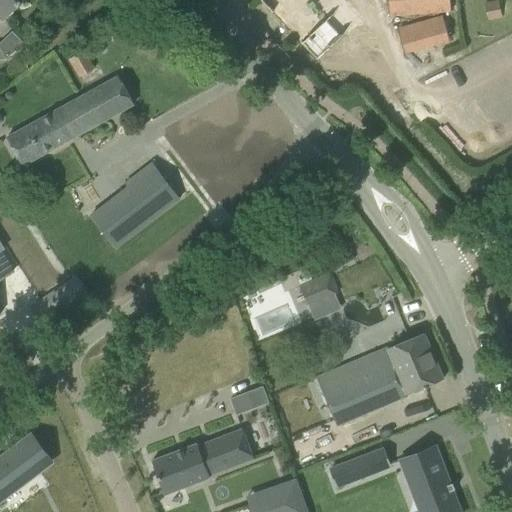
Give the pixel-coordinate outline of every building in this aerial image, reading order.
[(0,0),(0,18),(2,20),(22,0),(0,0)] [(355,23),(332,0),(260,0),(316,59),(355,23)] [(387,0),(389,16),(450,12),(449,0),(387,0)] [(403,50),(449,42),(443,14),(398,22),(403,50)] [(78,77),(95,68),(84,49),(67,58),(78,77)] [(6,138),(21,166),(115,114),(133,104),(117,76),(100,86),(6,138)] [(165,182),(101,229),(127,265),(191,217),(188,212),(165,182)] [(0,243),(0,274),(2,277),(12,271),(0,252),(0,249),(3,248),(0,243)] [(298,285),(307,306),(339,293),(330,271),(298,285)] [(28,307),(41,327),(89,295),(75,275),(28,307)] [(443,379),(423,334),(405,342),(379,353),(378,350),(316,377),(337,425),(388,403),(407,395),(406,394),(422,386),(423,389),(427,387),(426,386),(443,379)] [(245,392),(230,398),(235,413),(251,407),(245,392)] [(196,444),(151,461),(164,495),(209,477),(208,475),(253,459),(241,429),(197,446),(196,444)] [(30,436),(0,458),(0,498),(49,461),(30,436)] [(435,446),(405,458),(405,459),(406,459),(412,475),(406,477),(419,511),(431,507),(432,511),(459,511),(452,491),(454,490),(454,489),(453,489),(451,485),(452,484),(451,483),(449,484),(435,446)] [(389,466),(382,449),(330,469),(337,486),(389,466)] [(273,501),(251,509),(251,511),(306,511),(295,479),(268,488),(273,501)]
